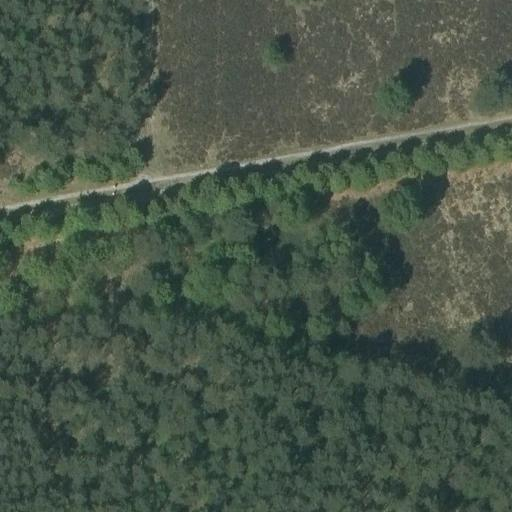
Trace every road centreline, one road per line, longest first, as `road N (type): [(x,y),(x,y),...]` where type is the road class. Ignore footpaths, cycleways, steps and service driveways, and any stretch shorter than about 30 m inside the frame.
road 1 (track): [(0,218),(511,131)]
road 2 (track): [(148,191),(148,0)]
